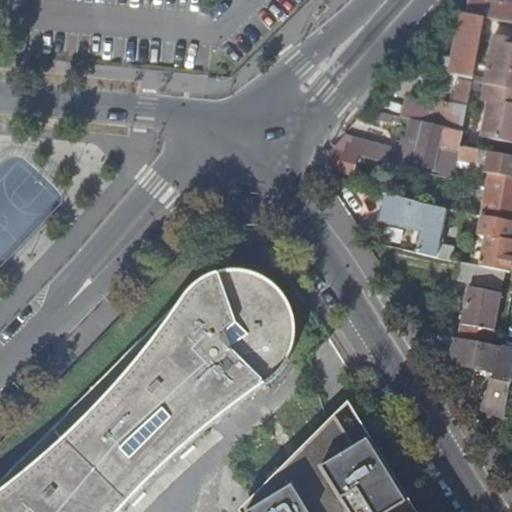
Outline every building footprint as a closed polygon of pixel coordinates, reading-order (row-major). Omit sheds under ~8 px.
[(511,0),(471,0),(469,12),(486,15),(511,20),(511,0)] [(474,80),(486,15),(469,12),(465,11),(454,71),(463,73),(457,107),(443,105),(440,123),(465,129),(474,80)] [(511,34),(496,32),(486,82),(489,83),(511,87),(511,34)] [(486,82),(483,82),(480,98),(486,99),(489,83),(486,82)] [(511,87),(489,83),(486,99),(479,135),(511,141),(511,87)] [(462,144),(465,129),(440,123),(426,119),(416,161),(435,166),(441,143),(448,144),(441,174),(456,177),(458,164),(462,144)] [(511,219),(511,154),(462,144),(458,164),(493,171),(485,213),(490,214),(511,219)] [(334,147),(329,166),(356,173),(360,153),(334,147)] [(386,192),(382,209),(392,212),(390,222),(413,228),(422,230),(418,252),(440,257),(450,206),(386,192)] [(511,232),(511,219),(490,214),(480,265),(480,266),(507,271),(511,272),(511,267),(511,240),(511,232)] [(480,266),(480,265),(462,262),(460,278),(504,287),(507,271),(480,266)] [(29,467),(0,489),(0,511),(122,511),(139,494),(157,475),(194,444),(210,432),(219,424),(255,394),(267,386),(274,383),(283,374),(289,363),(293,345),(295,325),(292,310),(289,302),(284,294),(278,285),(275,281),(271,278),(263,272),(248,268),(242,268),(228,268),(219,271),(206,278),(196,285),(146,350),(89,415),(29,467)] [(470,287),(460,339),(492,344),(502,293),(470,287)] [(425,332),(442,360),(453,362),(457,338),(425,332)] [(485,408),(506,416),(511,387),(511,348),(505,347),(492,344),(460,339),(457,338),(453,362),(498,371),(485,408)] [(397,511),(352,439),(318,472),(334,499),(322,509),(306,484),(284,506),(289,511),(397,511)]
